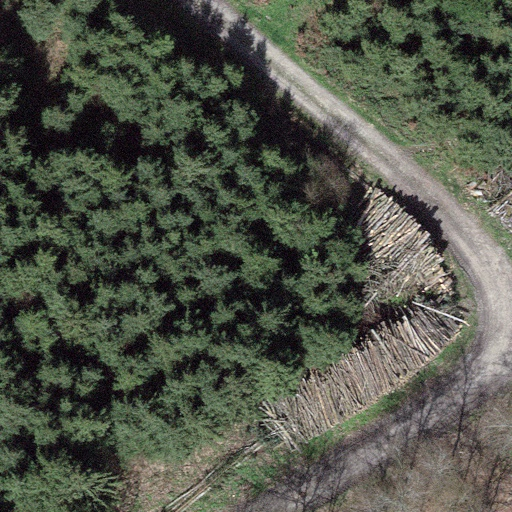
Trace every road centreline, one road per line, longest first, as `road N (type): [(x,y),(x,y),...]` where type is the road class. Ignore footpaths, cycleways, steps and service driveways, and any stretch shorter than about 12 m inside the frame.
road 1 (track): [(455,389),(490,341),(499,311),(469,239),(376,150),(182,0)]
road 2 (track): [(277,511),(455,389)]
